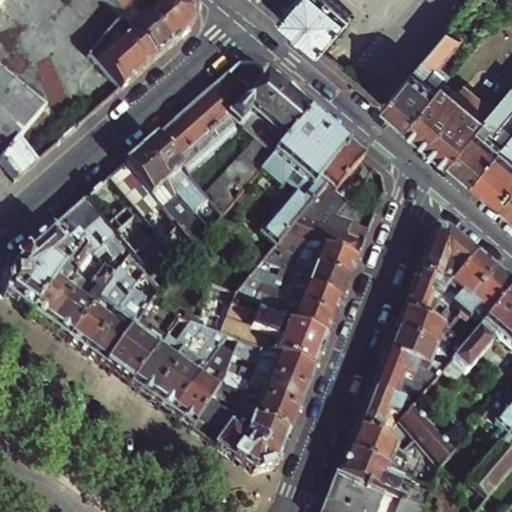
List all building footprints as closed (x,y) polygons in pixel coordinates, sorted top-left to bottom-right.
[(137,0),(100,0),(122,19),(131,9),(137,0)] [(137,0),(131,9),(134,13),(145,1),(154,12),(142,22),(168,51),(191,30),(190,15),(173,0),(137,0)] [(266,0),(324,50),(354,14),(338,0),(266,0)] [(472,20),(489,0),(476,0),(389,104),(411,124),(450,77),(454,73),(443,64),(477,24),(472,20)] [(119,23),(154,63),(168,51),(142,22),(141,20),(134,26),(129,19),(134,13),(131,9),(122,19),(119,23)] [(112,50),(136,78),(154,63),(119,23),(109,35),(110,36),(114,36),(116,35),(120,40),(122,40),(123,41),(112,50)] [(93,61),(92,62),(119,93),(136,78),(112,50),(104,40),(96,50),(103,58),(98,62),(97,61),(93,61)] [(453,160),(511,89),(511,61),(496,81),(489,75),(483,75),(471,89),(466,85),(463,88),(450,77),(411,124),(453,160)] [(272,157),(308,114),(253,66),(237,66),(153,141),(185,178),(239,130),(272,157)] [(0,163),(0,164),(16,145),(45,111),(0,72),(0,163)] [(511,89),(453,160),(476,180),(511,137),(511,89)] [(346,147),(308,114),(272,157),(260,170),(281,188),(284,184),(295,193),(261,235),(275,247),(284,236),(299,219),(305,211),(323,188),(316,182),(346,147)] [(511,137),(476,180),(502,201),(511,189),(511,137)] [(185,178),(153,141),(138,154),(191,215),(205,201),(185,178)] [(35,166),(16,145),(0,164),(16,183),(35,166)] [(323,188),(305,211),(312,218),(333,192),(361,160),(346,147),(316,182),(323,188)] [(191,215),(138,154),(123,167),(165,215),(169,212),(191,236),(194,234),(202,227),(191,215)] [(177,267),(156,243),(105,183),(82,203),(123,251),(127,256),(157,291),(177,267)] [(511,189),(502,201),(511,210),(511,189)] [(299,219),(362,244),(367,230),(332,216),(344,202),(333,192),(312,218),(305,211),(299,219)] [(82,203),(47,234),(63,251),(78,238),(83,243),(91,236),(101,248),(100,249),(110,261),(118,255),(123,251),(82,203)] [(284,236),(354,264),(362,244),(299,219),(284,236)] [(202,227),(194,234),(200,240),(207,233),(202,227)] [(473,256),(445,233),(431,235),(414,278),(435,286),(442,270),(454,279),(473,256)] [(4,298),(29,316),(78,246),(87,257),(89,258),(100,249),(101,248),(91,236),(83,243),(78,238),(63,251),(47,234),(3,273),(4,298)] [(346,285),(354,264),(284,236),(275,247),(297,256),(294,265),(346,285)] [(29,316),(47,329),(81,281),(74,276),(80,268),(87,257),(78,246),(29,316)] [(123,251),(118,255),(123,261),(127,256),(123,251)] [(286,284),(339,304),(346,285),(294,265),(277,258),(275,263),(270,261),(272,256),(269,255),(261,264),(290,275),(286,284)] [(493,273),(473,256),(454,279),(445,290),(455,300),(449,308),(448,307),(437,320),(429,317),(425,324),(437,328),(444,331),(493,273)] [(47,329),(66,342),(109,281),(94,264),(90,269),(97,275),(89,286),(81,281),(47,329)] [(74,276),(81,281),(87,273),(80,268),(74,276)] [(442,270),(435,286),(445,290),(454,279),(442,270)] [(271,281),(272,278),(255,271),(252,275),(265,280),(266,279),(271,281)] [(493,273),(444,331),(454,340),(463,347),(466,343),(459,336),(469,325),(465,321),(472,314),(483,324),(511,289),(493,273)] [(331,324),(339,304),(286,284),(272,278),(271,281),(266,279),(265,280),(252,275),(248,281),(283,294),(279,303),(331,324)] [(109,281),(66,342),(84,355),(115,312),(134,285),(121,277),(115,285),(109,281)] [(429,317),(445,290),(435,286),(414,278),(400,314),(425,324),(429,317)] [(323,344),(331,324),(279,303),(242,288),(234,297),(230,308),(255,317),(323,344)] [(84,355),(102,368),(140,314),(151,300),(152,299),(139,289),(120,316),(115,312),(84,355)] [(492,338),(511,354),(511,289),(483,324),(466,343),(463,347),(460,351),(455,357),(445,368),(437,377),(432,384),(443,394),(450,386),(453,389),(492,345),(489,342),(492,338)] [(140,314),(102,368),(128,387),(163,338),(141,323),(143,320),(143,316),(140,314)] [(425,324),(400,314),(391,335),(433,352),(447,357),(448,354),(451,347),(433,339),(437,328),(425,324)] [(323,344),(255,317),(249,331),(269,340),(266,348),(262,347),(259,353),(312,374),(323,344)] [(128,387),(148,401),(169,373),(184,352),(197,334),(200,329),(186,324),(172,343),(163,337),(163,338),(128,387)] [(169,373),(148,401),(168,416),(204,366),(219,345),(223,339),(200,329),(197,334),(203,337),(204,341),(192,358),(184,352),(169,373)] [(433,352),(391,335),(383,356),(437,377),(445,368),(429,361),(433,352)] [(204,366),(168,416),(189,431),(206,402),(209,397),(216,385),(223,373),(226,365),(230,356),(235,343),(223,339),(219,345),(224,349),(210,371),(204,366)] [(463,347),(454,340),(451,347),(460,351),(463,347)] [(259,353),(235,343),(230,356),(253,366),(250,374),(303,395),(312,374),(259,353)] [(451,347),(448,354),(455,357),(460,351),(451,347)] [(383,356),(368,394),(392,403),(401,380),(427,390),(432,384),(437,377),(383,356)] [(295,416),(303,395),(250,374),(247,382),(223,373),(216,385),(295,416)] [(287,438),(295,416),(216,385),(209,397),(236,408),(233,416),(287,438)] [(368,394),(354,430),(377,439),(386,417),(395,421),(396,417),(402,419),(405,415),(401,413),(403,408),(392,403),(368,394)] [(511,401),(494,423),(507,434),(511,428),(511,401)] [(275,468),(287,438),(233,416),(223,412),(206,402),(189,431),(204,442),(212,431),(220,436),(213,448),(251,475),(275,468)] [(453,453),(410,410),(405,415),(402,419),(383,441),(390,448),(399,455),(410,443),(438,471),(453,453)] [(386,417),(377,439),(383,441),(402,419),(396,417),(395,421),(386,417)] [(344,454),(402,477),(431,488),(435,478),(424,473),(426,467),(399,455),(390,448),(383,441),(377,439),(354,430),(344,454)] [(456,494),(438,471),(435,478),(431,488),(426,498),(421,511),(420,511),(474,511),(511,468),(511,449),(509,454),(498,445),(456,494)] [(344,454),(335,478),(421,511),(426,498),(399,487),(402,477),(344,454)] [(420,511),(421,511),(335,478),(321,511),(420,511)]
